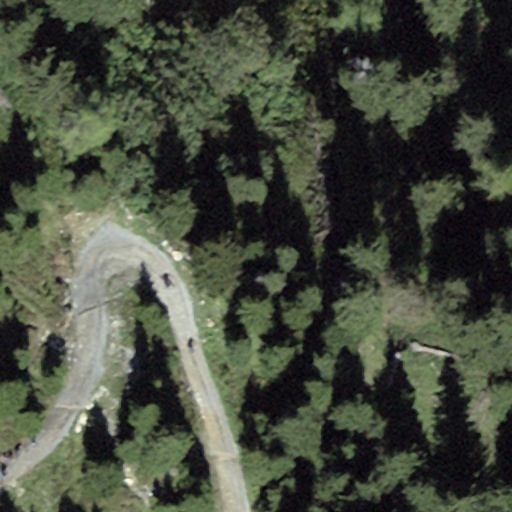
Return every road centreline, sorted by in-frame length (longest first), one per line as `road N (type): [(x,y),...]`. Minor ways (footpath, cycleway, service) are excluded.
road 1 (track): [(82,374),(101,268),(125,263),(153,278),(233,511)]
road 2 (track): [(0,484),(45,447),(82,374)]
